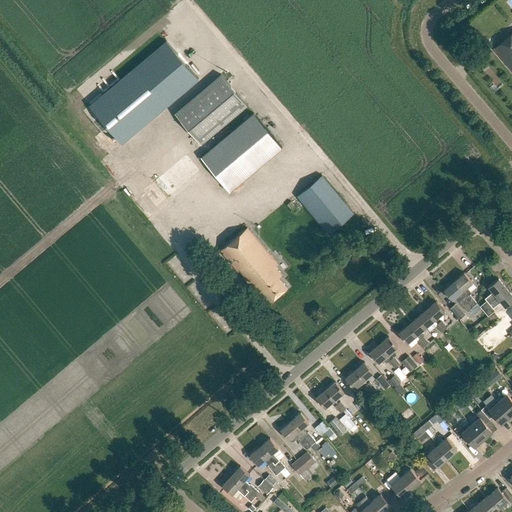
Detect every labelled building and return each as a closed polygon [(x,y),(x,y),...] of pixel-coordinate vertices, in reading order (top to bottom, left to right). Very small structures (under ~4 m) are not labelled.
[(511,32),(494,48),(511,69),(511,32)] [(89,104),(121,142),(198,78),(166,40),(89,104)] [(221,74),(175,113),(201,144),(247,105),(221,74)] [(201,157),(230,191),(282,147),(253,113),(201,157)] [(136,154),(148,147),(143,139),(138,132),(127,139),(136,154)] [(185,154),(154,180),(167,196),(199,169),(185,154)] [(320,174),(296,195),(328,232),(352,212),(320,174)] [(220,250),(261,298),(267,293),(271,299),(286,286),(278,276),(282,273),(275,266),(278,264),(247,227),(220,250)] [(464,298),(472,308),(477,303),(469,294),(471,293),(466,288),(473,282),(464,272),(454,281),(467,296),(464,298)] [(480,273),(476,286),(482,288),(486,275),(480,273)] [(480,307),(489,316),(498,308),(492,301),(497,297),(507,288),(499,278),(488,286),(494,293),(489,297),(490,299),(480,307)] [(459,302),(468,312),(472,308),(464,298),(467,296),(454,281),(444,289),(453,299),(458,294),(463,299),(459,302)] [(511,293),(507,288),(497,297),(506,307),(511,301),(511,293)] [(427,309),(436,318),(445,310),(437,301),(427,309)] [(456,303),(450,307),(459,319),(465,314),(456,303)] [(418,317),(426,327),(436,318),(427,309),(418,317)] [(409,324),(417,334),(420,338),(423,336),(425,334),(422,330),(426,327),(418,317),(409,324)] [(441,320),(435,325),(441,332),(447,327),(441,320)] [(399,333),(407,343),(417,334),(409,324),(399,333)] [(484,335),(490,343),(496,338),(490,330),(484,335)] [(389,336),(379,344),(397,365),(400,363),(394,356),(396,354),(393,350),(397,346),(389,336)] [(423,336),(420,338),(426,345),(429,343),(425,338),(423,336)] [(420,338),(418,340),(424,347),(425,346),(426,345),(420,338)] [(379,344),(370,352),(379,362),(383,359),(386,362),(389,360),(394,367),(397,365),(379,344)] [(408,355),(400,361),(409,371),(416,365),(408,355)] [(355,370),(364,380),(373,372),(365,362),(355,370)] [(497,369),(491,374),(496,380),(502,375),(497,369)] [(346,378),(354,388),(364,380),(355,370),(346,378)] [(389,379),(395,387),(400,383),(394,375),(389,379)] [(335,381),(326,389),(335,399),(344,391),(335,381)] [(364,386),(370,393),(375,388),(369,381),(364,386)] [(480,394),(475,388),(470,393),(474,398),(480,394)] [(326,389),(317,397),(325,407),(331,402),(333,405),(336,403),(326,389)] [(511,399),(507,394),(498,401),(510,415),(511,413),(511,399)] [(510,415),(498,401),(497,399),(488,407),(486,405),(481,409),(489,419),(494,415),(501,423),(510,415)] [(341,401),(338,403),(344,410),(346,407),(341,401)] [(338,403),(335,405),(341,412),(344,410),(338,403)] [(443,415),(448,422),(456,416),(450,409),(443,415)] [(479,417),(471,424),(483,438),(492,431),(485,422),(489,419),(481,409),(476,413),(479,417)] [(290,421),(311,445),(316,441),(308,432),(307,432),(303,427),(309,422),(300,412),(290,421)] [(343,422),(350,429),(351,428),(354,431),(358,427),(356,424),(350,416),(343,422)] [(335,417),(329,422),(340,434),(346,429),(335,417)] [(319,423),(315,427),(321,434),(324,431),(329,436),(334,432),(323,419),(319,423)] [(414,433),(418,438),(433,425),(429,420),(414,433)] [(297,438),(306,449),(311,445),(290,421),(280,429),(288,439),(290,441),(293,441),(297,438)] [(471,424),(462,432),(474,446),(483,438),(471,424)] [(343,435),(348,441),(355,435),(351,429),(343,435)] [(437,445),(448,458),(457,450),(447,437),(437,445)] [(260,446),(280,471),(285,467),(277,457),(277,458),(272,453),(278,448),(270,438),(260,446)] [(327,442),(323,446),(330,453),(334,449),(327,442)] [(428,453),(438,466),(448,458),(437,445),(428,453)] [(267,466),(275,475),(280,471),(260,446),(249,455),(258,465),(264,460),(268,465),(267,466)] [(385,448),(380,452),(381,453),(388,461),(395,455),(392,451),(389,453),(385,448)] [(306,452),(297,460),(305,469),(314,461),(306,452)] [(381,453),(375,458),(379,462),(376,464),(380,468),(388,461),(381,453)] [(297,460),(291,464),(300,474),(305,469),(297,460)] [(232,475),(256,497),(260,492),(251,484),(250,484),(245,480),(250,474),(241,465),(232,475)] [(401,476),(411,489),(421,481),(410,468),(401,476)] [(271,474),(266,480),(273,486),(278,481),(271,474)] [(242,493),(252,501),(256,497),(232,475),(223,485),(233,494),(238,488),(243,492),(242,493)] [(283,479),(289,485),(294,481),(288,475),(283,479)] [(362,475),(355,482),(359,487),(366,480),(362,475)] [(391,484),(402,497),(411,489),(401,476),(391,484)] [(264,479),(258,485),(266,492),(271,487),(264,479)] [(355,482),(347,488),(351,493),(359,487),(355,482)] [(489,495),(499,507),(508,500),(498,487),(489,495)] [(503,491),(510,500),(511,498),(511,493),(507,488),(503,491)] [(371,501),(380,511),(383,511),(391,506),(381,493),(371,501)] [(479,503),(487,511),(493,511),(499,507),(489,495),(479,503)] [(295,511),(294,510),(278,497),(275,502),(286,511),(295,511)] [(361,509),(363,511),(380,511),(371,501),(361,509)] [(470,511),(471,511),(487,511),(479,503),(470,511)]
